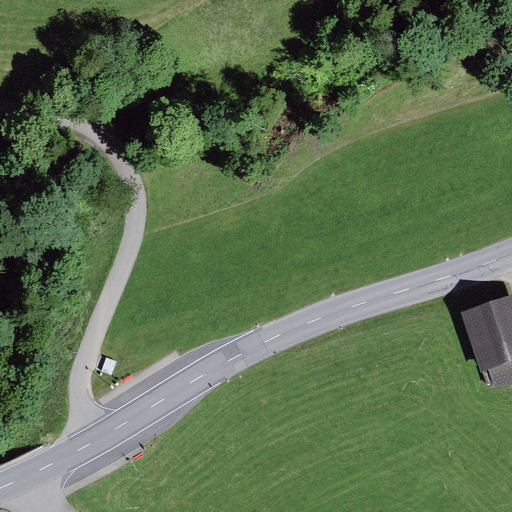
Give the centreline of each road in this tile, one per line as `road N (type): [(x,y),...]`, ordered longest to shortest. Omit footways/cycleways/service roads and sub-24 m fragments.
road 1 (tertiary): [(89,444),(262,343),(511,254)]
road 2 (residential): [(0,111),(109,152),(135,201),(124,266),(82,369),(89,444)]
